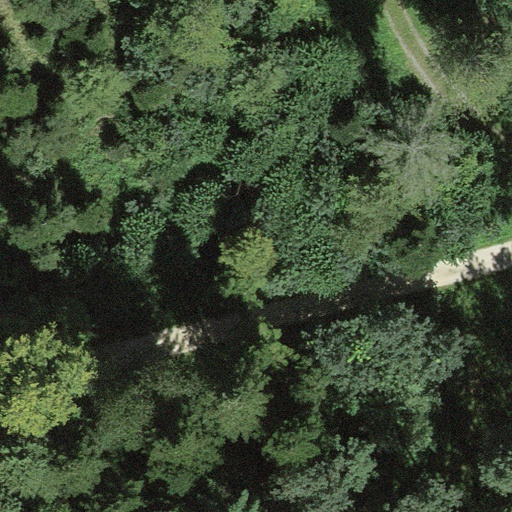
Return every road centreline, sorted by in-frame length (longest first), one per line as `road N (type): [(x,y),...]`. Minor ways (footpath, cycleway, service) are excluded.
road 1 (track): [(511,247),(0,384)]
road 2 (track): [(386,0),(436,120),(511,178)]
